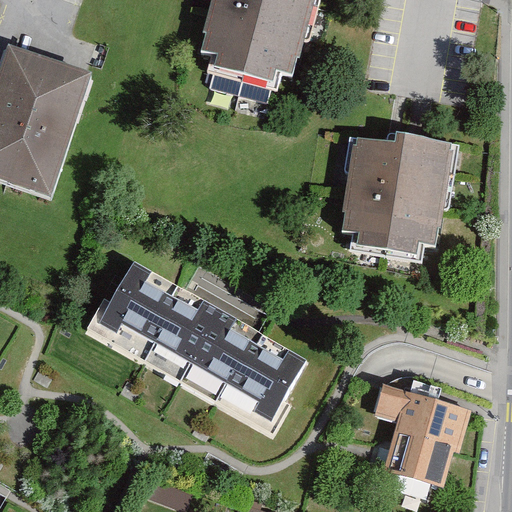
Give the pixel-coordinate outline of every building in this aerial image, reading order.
[(286,70),(301,74),(320,0),(223,0),(209,53),(229,58),(227,67),(283,81),(286,70)] [(0,98),(0,178),(56,196),(91,85),(12,61),(0,98)] [(401,144),(368,138),(352,226),(369,229),(366,243),(428,255),(431,239),(444,242),(462,145),(403,135),(401,144)] [(221,311),(136,262),(96,331),(183,379),(221,311)] [(271,428),(309,360),(221,311),(183,379),(271,428)] [(391,473),(453,490),(462,456),(468,458),(481,411),(388,386),(381,412),(406,419),(391,473)]
